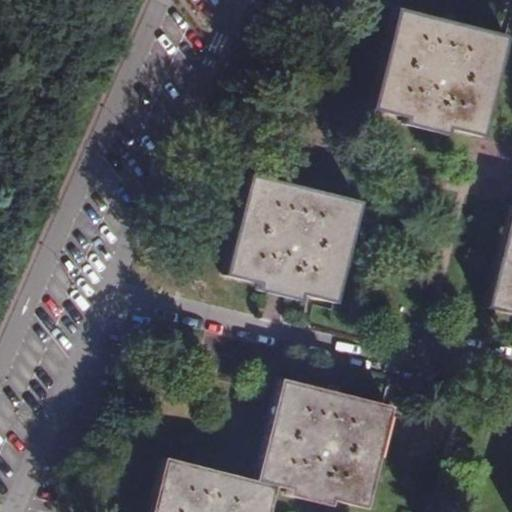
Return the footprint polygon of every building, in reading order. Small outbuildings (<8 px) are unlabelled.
[(470,134),(494,30),(388,5),(363,109),(470,134)] [(212,277),(324,303),(350,197),(237,170),(212,277)] [(511,320),(511,202),(502,200),(475,311),(511,320)] [(151,453),(137,511),(255,511),(262,485),(358,508),(384,402),(268,374),(243,476),(151,453)] [(511,511),(511,479),(503,511),(511,511)]
